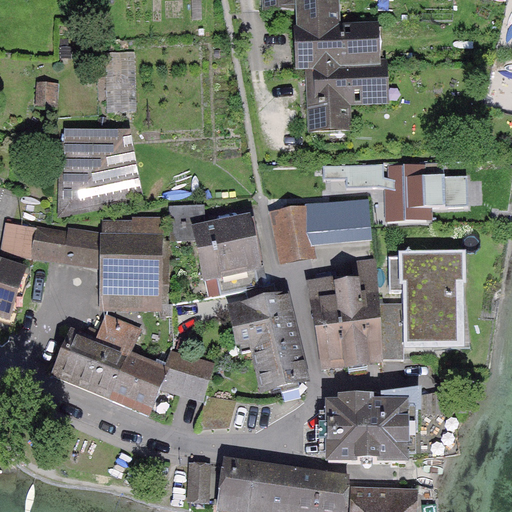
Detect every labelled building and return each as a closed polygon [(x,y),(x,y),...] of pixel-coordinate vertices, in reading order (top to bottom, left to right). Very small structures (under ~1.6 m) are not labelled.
[(302,0),(267,0),(268,10),(303,11),(302,0)] [(345,7),(313,9),(315,34),(302,35),(304,74),(316,74),(320,138),(361,136),(360,112),(393,110),(388,30),(347,32),(345,7)] [(135,52),(106,54),(109,114),(137,113),(135,52)] [(134,131),(67,132),(64,211),(146,201),(134,131)] [(443,175),(391,176),(392,223),(443,222),(443,175)] [(376,210),(279,219),(290,268),(317,263),(316,249),(374,246),(376,210)] [(262,225),(203,235),(212,286),(271,276),(262,225)] [(33,263),(34,257),(37,232),(9,226),(2,256),(33,263)] [(34,257),(103,274),(102,243),(37,232),(34,257)] [(162,242),(102,243),(103,274),(103,288),(163,287),(162,242)] [(414,261),(418,353),(477,350),(473,258),(414,261)] [(24,275),(0,267),(0,318),(10,321),(24,275)] [(322,280),(330,367),(396,362),(388,274),(322,280)] [(298,299),(234,313),(245,360),(285,351),(293,391),(318,386),(298,299)] [(72,337),(58,381),(154,412),(164,382),(214,399),(224,367),(173,350),(169,365),(140,356),(148,331),(111,318),(101,347),(72,337)] [(339,410),(327,410),(327,469),(418,469),(418,410),(339,410)] [(193,458),(189,496),(211,498),(215,460),(193,458)] [(289,511),(294,473),(230,465),(223,511),(289,511)] [(354,511),(358,482),(294,473),(289,511),(354,511)] [(417,511),(418,496),(357,495),(356,511),(417,511)]
